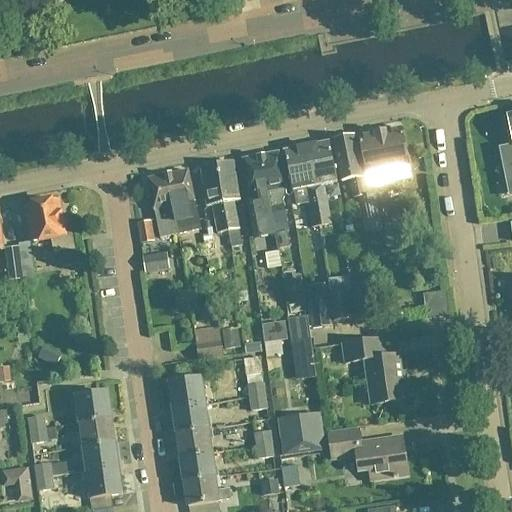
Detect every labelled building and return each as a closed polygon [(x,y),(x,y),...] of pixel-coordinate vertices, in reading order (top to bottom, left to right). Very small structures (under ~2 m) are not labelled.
[(511,118),(508,119),(508,123),(504,124),(506,135),(511,134),(511,141),(511,149),(500,152),(504,174),(511,172),(511,118)] [(358,141),(366,178),(366,179),(409,169),(401,132),(358,141)] [(353,140),(332,144),(339,182),(348,181),(352,201),(369,197),(365,176),(360,177),(353,140)] [(329,146),(306,151),(322,229),(331,228),(323,188),(337,185),(329,146)] [(322,229),(306,151),(284,155),(292,195),(304,192),(312,231),(322,229)] [(273,225),(274,236),(287,233),(282,205),(285,193),(277,157),(260,160),(273,225)] [(263,238),(274,236),(273,225),(260,160),(243,164),(250,201),(244,202),(252,240),(263,238)] [(228,235),(231,252),(241,250),(234,206),(239,205),(233,167),(217,169),(228,235)] [(218,237),(228,235),(217,169),(201,172),(208,211),(214,210),(218,237)] [(171,201),(177,237),(201,231),(188,174),(166,179),(171,201)] [(147,184),(160,240),(177,237),(171,201),(166,179),(147,184)] [(375,199),(359,202),(365,235),(380,233),(375,199)] [(29,209),(26,210),(31,232),(29,234),(30,240),(33,241),(33,246),(51,242),(54,257),(60,256),(63,271),(78,268),(72,238),(66,239),(64,228),(62,228),(57,204),(41,207),(38,204),(31,206),(29,209)] [(141,259),(144,277),(168,272),(165,256),(141,259)] [(306,306),(301,277),(284,280),(288,308),(306,306)] [(368,292),(349,295),(352,323),(372,320),(368,292)] [(446,294),(423,297),(426,320),(449,317),(446,294)] [(346,295),(328,297),(332,326),(349,323),(346,295)] [(307,307),(310,332),(331,330),(327,304),(307,307)] [(220,333),(223,352),(239,350),(237,330),(220,333)] [(197,363),(222,359),(220,344),(195,347),(197,363)] [(382,344),(380,344),(342,349),(345,367),(364,364),(370,409),(408,404),(406,386),(402,387),(398,359),(384,360),(382,344)] [(170,387),(174,414),(204,410),(198,368),(176,372),(178,386),(170,387)] [(264,399),(262,385),(246,388),(247,402),(264,399)] [(42,402),(41,386),(25,386),(25,403),(42,402)] [(81,428),(111,424),(107,397),(77,401),(81,428)] [(264,399),(247,402),(249,415),(266,412),(264,399)] [(177,438),(208,434),(204,410),(174,414),(177,438)] [(318,418),(278,424),(284,460),(323,454),(318,418)] [(28,434),(44,432),(43,419),(26,422),(28,434)] [(84,452),(114,448),(111,424),(81,428),(71,430),(72,439),(82,438),(84,452)] [(44,432),(28,434),(30,447),(46,445),(44,432)] [(181,462),(211,458),(208,434),(177,438),(181,462)] [(271,447),(269,434),(253,436),(255,449),(271,447)] [(328,439),(330,456),(332,464),(355,461),(357,476),(368,475),(370,485),(406,479),(400,441),(359,448),(357,434),(328,439)] [(273,460),(271,447),(255,449),(257,462),(273,460)] [(114,448),(84,452),(87,476),(117,472),(114,448)] [(184,486),(215,482),(211,458),(181,462),(184,486)] [(58,475),(60,497),(84,495),(81,461),(64,462),(65,475),(58,475)] [(34,482),(51,479),(50,466),(33,469),(34,482)] [(298,488),(296,468),(280,471),(283,490),(298,488)] [(30,485),(28,471),(1,475),(3,489),(30,485)] [(117,472),(87,476),(91,503),(121,499),(117,472)] [(51,479),(34,482),(36,495),(53,492),(51,479)] [(215,482),(184,486),(188,511),(197,510),(197,511),(219,511),(218,506),(231,504),(229,493),(217,495),(215,482)] [(261,499),(278,496),(276,482),(259,485),(261,499)]
